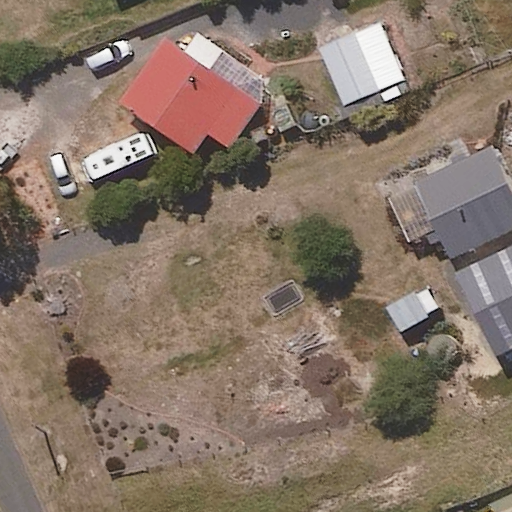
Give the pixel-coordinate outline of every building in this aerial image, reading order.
[(408,88),(385,32),(326,56),(349,112),(408,88)] [(229,57),(203,39),(191,56),(175,44),(127,113),(199,162),(212,142),(234,157),(267,110),(216,75),(229,57)] [(511,245),(511,187),(499,157),(394,202),(415,250),(442,238),(456,269),(511,245)] [(444,319),(433,298),(394,317),(404,338),(444,319)] [(511,511),(511,497),(490,505),(492,511),(511,511)]
